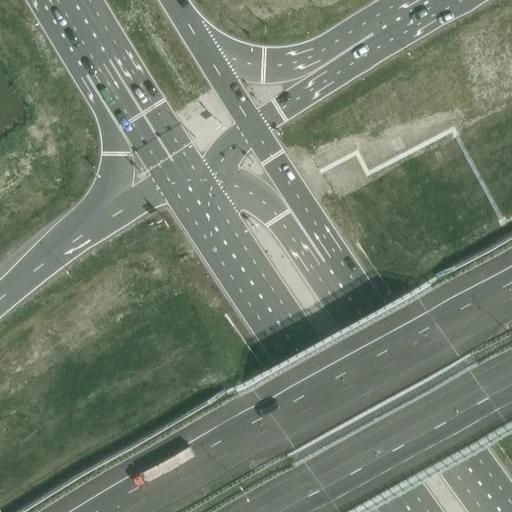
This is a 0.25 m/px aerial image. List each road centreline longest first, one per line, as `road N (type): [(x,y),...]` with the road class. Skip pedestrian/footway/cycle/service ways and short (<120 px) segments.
road 1 (motorway): [(511,289),(119,511)]
road 2 (primary): [(511,511),(304,216)]
road 3 (primary): [(205,234),(357,429),(409,511)]
road 4 (motorway): [(273,511),(511,381)]
road 5 (motorway): [(374,34),(261,66),(224,58),(195,36)]
road 6 (motorway): [(374,34),(251,127)]
road 7 (motorway): [(107,214),(0,300)]
road 8 (motorway): [(116,92),(124,138),(107,214)]
